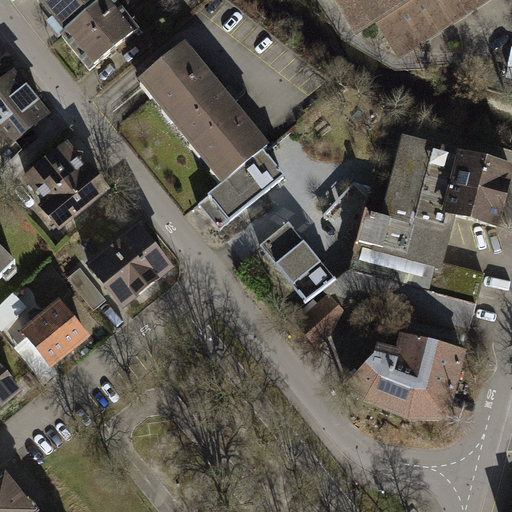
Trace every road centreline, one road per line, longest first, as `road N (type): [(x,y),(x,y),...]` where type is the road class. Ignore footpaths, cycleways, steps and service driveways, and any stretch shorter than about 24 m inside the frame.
road 1 (residential): [(212,271),(353,446),(384,461),(476,471)]
road 2 (residential): [(0,4),(212,271)]
road 3 (residential): [(0,443),(212,271)]
road 4 (residential): [(476,471),(511,340)]
